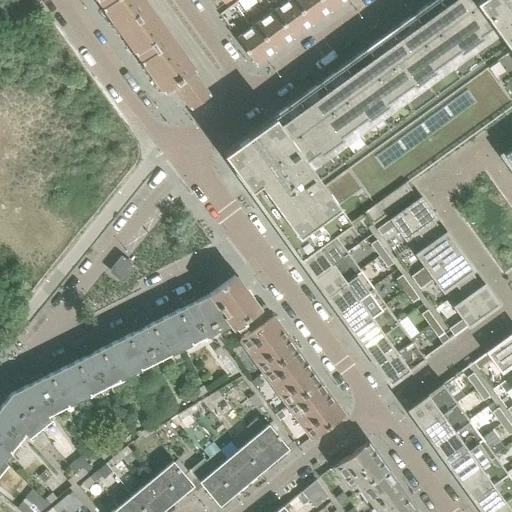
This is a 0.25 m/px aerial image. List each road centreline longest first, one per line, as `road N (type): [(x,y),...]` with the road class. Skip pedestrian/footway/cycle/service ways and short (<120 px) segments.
road 1 (residential): [(184,153),(39,345),(248,241)]
road 2 (residential): [(376,415),(248,241)]
road 3 (residential): [(184,153),(65,0)]
road 4 (residential): [(253,102),(390,0)]
road 5 (residential): [(245,511),(345,430),(376,415)]
road 6 (residential): [(253,102),(181,0)]
road 7 (residential): [(447,511),(376,415)]
